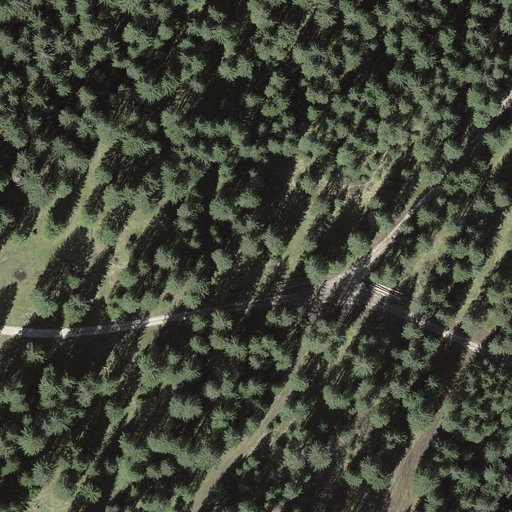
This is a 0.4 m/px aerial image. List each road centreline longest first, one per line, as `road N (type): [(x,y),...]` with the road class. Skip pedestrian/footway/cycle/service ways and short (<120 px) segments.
road 1 (track): [(0,333),(78,336),(316,296)]
road 2 (track): [(316,296),(370,267),(511,95)]
